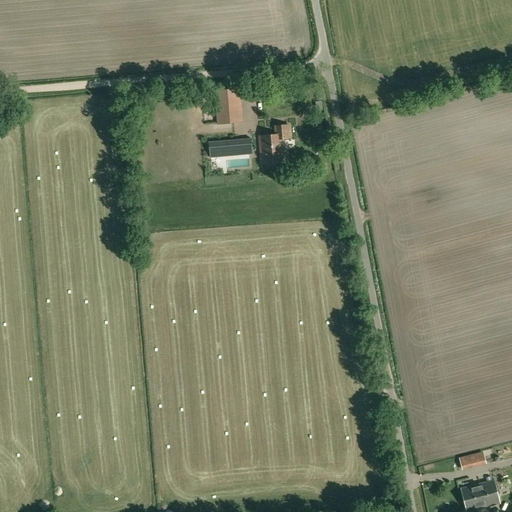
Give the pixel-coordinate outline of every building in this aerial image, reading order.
[(229,89),(216,90),(218,123),(242,121),(241,104),(230,105),(229,89)] [(276,135),(259,136),(262,165),(285,163),(283,138),(290,138),(289,125),(275,126),(276,135)] [(210,157),(234,156),(252,154),(251,138),(233,139),(209,141),(210,157)] [(472,456),(465,458),(468,467),(474,465),(472,456)] [(460,488),(466,511),(500,503),(494,479),(460,488)]
